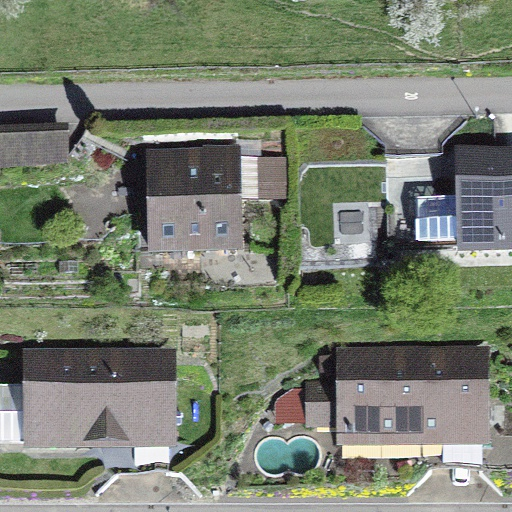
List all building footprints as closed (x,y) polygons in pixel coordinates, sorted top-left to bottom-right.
[(511,0),(462,0),(466,17),(511,6),(511,0)] [(0,149),(0,177),(66,177),(66,148),(0,149)] [(145,159),(153,271),(239,265),(232,153),(145,159)] [(511,156),(457,159),(463,261),(511,258),(511,156)] [(0,357),(0,439),(172,439),(172,357),(0,357)] [(340,358),(340,466),(487,466),(487,358),(340,358)]
